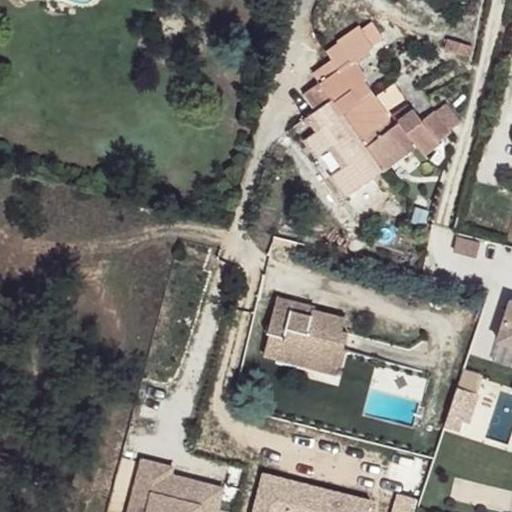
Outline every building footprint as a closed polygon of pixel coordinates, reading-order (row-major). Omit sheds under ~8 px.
[(333,60),(313,73),(320,83),(342,112),(367,94),(346,65),(339,68),(333,60)] [(368,145),(342,112),(320,83),(306,93),(316,109),(311,113),(347,165),(362,184),(385,168),(368,145)] [(415,111),(368,145),(385,168),(418,145),(432,134),(415,111)] [(432,134),(418,145),(429,162),(444,149),(432,134)] [(352,191),(362,184),(347,165),(330,176),(347,198),(352,191)] [(277,296),(275,306),(311,314),(312,311),(313,305),(277,296)] [(511,300),(510,300),(497,340),(511,344),(511,300)] [(311,314),(275,306),(268,332),(270,333),(265,353),(280,357),(282,349),(330,361),(334,350),(343,351),(348,332),(342,329),(344,319),(312,311),(311,314)] [(198,359),(157,348),(152,368),(192,378),(198,359)] [(346,352),(343,351),(334,350),(330,361),(282,349),(280,357),(341,372),(346,352)] [(142,462),(129,511),(216,511),(222,490),(184,480),(183,486),(169,482),(172,469),(142,462)] [(368,511),(371,501),(264,473),(253,511),(368,511)] [(170,477),(169,482),(183,486),(184,480),(170,477)]
